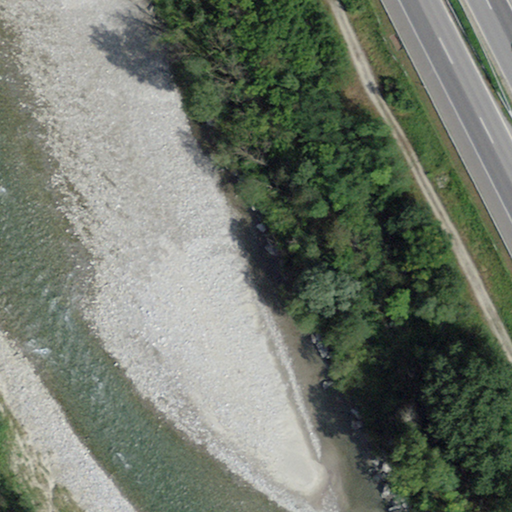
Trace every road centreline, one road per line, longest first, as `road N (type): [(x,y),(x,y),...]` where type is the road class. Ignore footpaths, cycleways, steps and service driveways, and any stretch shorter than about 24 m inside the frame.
road 1 (track): [(511,359),(332,0)]
road 2 (motorway): [(416,0),(511,188)]
